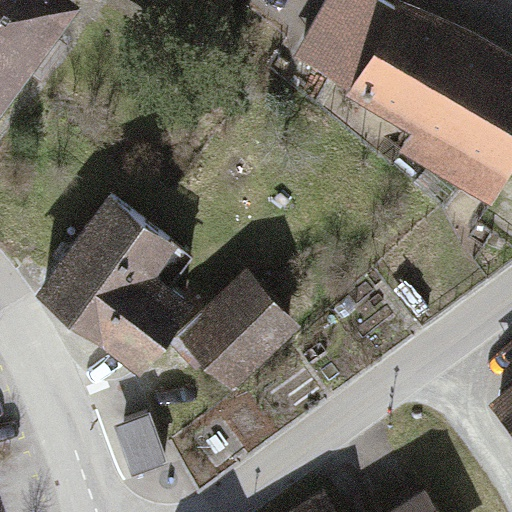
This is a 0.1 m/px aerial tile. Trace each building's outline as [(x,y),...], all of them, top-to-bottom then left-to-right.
[(0,0),(0,101),(72,0),(0,0)] [(148,0),(173,15),(181,0),(148,0)] [(351,81),(395,1),(393,0),(323,0),(295,50),(351,81)] [(424,0),(395,0),(395,1),(351,81),(347,87),(413,124),(401,146),(492,198),(511,162),(511,43),(473,21),(424,0)] [(36,282),(104,333),(157,263),(179,234),(110,183),(36,282)] [(180,329),(171,337),(198,367),(208,358),(234,384),(303,319),(248,260),(178,326),(180,329)] [(193,291),(157,263),(104,333),(141,360),(193,291)] [(511,368),(482,395),(511,428),(511,368)] [(444,511),(424,481),(375,511),(444,511)] [(343,511),(324,482),(277,511),(343,511)]
